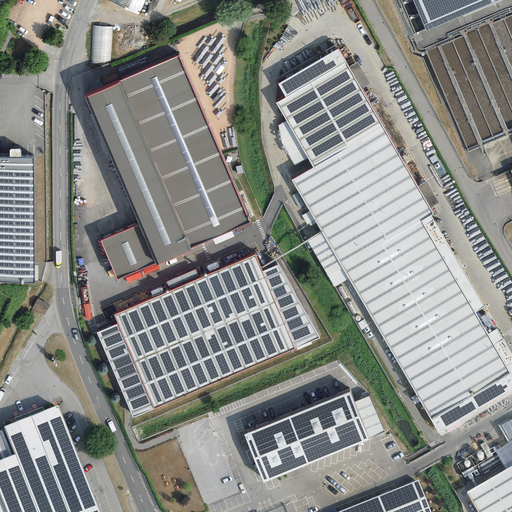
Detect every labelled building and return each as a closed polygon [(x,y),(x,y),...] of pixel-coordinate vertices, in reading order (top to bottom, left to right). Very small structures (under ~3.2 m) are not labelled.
[(180,0),(109,0),(109,2),(138,15),(144,0),(174,0),(180,2),(180,0)] [(113,27),(93,25),(90,63),(110,64),(113,27)] [(337,49),(278,84),(285,97),(275,103),(313,168),(291,180),(321,232),(307,241),(334,287),(347,278),(440,436),(511,393),(511,355),(430,216),(434,214),(337,49)] [(120,84),(84,98),(138,225),(101,241),(118,280),(156,264),(157,266),(191,251),(190,248),(250,223),(179,56),(119,81),(120,84)] [(453,111),(468,148),(506,132),(499,115),(494,118),(490,107),(479,112),(475,102),(453,111)] [(0,283),(33,283),(33,158),(0,158),(0,283)] [(318,338),(276,265),(262,272),(255,255),(114,315),(118,324),(96,333),(133,418),(318,338)] [(354,391),(247,433),(267,483),(374,440),(354,391)] [(0,511),(101,511),(62,410),(3,433),(15,464),(0,469),(0,511)] [(511,511),(511,465),(465,493),(476,511),(511,511)] [(430,511),(419,485),(353,511),(430,511)]
